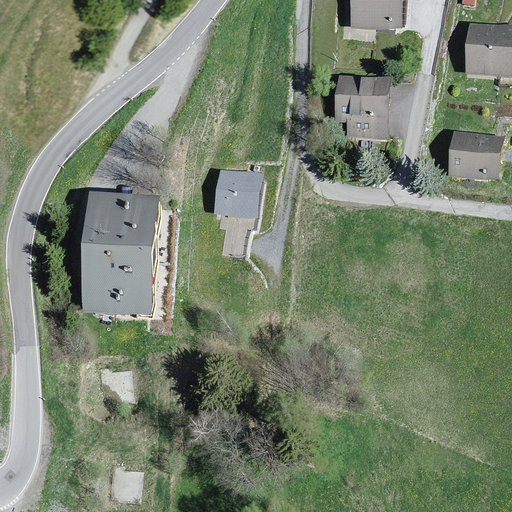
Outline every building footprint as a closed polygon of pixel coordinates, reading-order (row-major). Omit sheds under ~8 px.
[(401,0),(353,0),(351,36),(398,41),(401,0)] [(511,35),(470,32),(467,83),(511,87),(511,35)] [(388,91),(340,86),(335,141),(384,147),(388,91)] [(499,144),(453,140),(448,183),(495,189),(499,144)] [(269,179),(223,172),(216,215),(262,222),(269,179)] [(155,213),(90,207),(79,324),(148,333),(155,213)]
